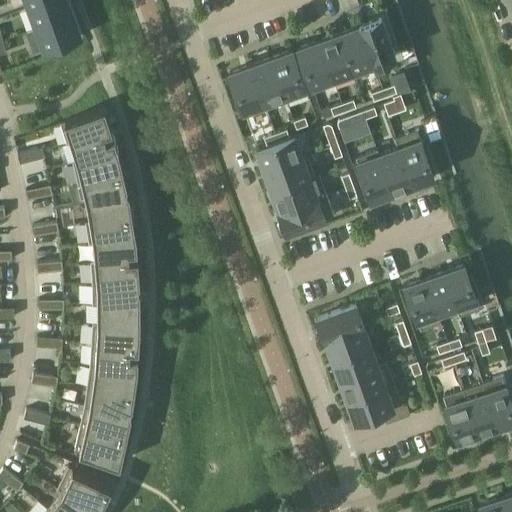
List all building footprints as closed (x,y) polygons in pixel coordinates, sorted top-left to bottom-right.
[(37,27),(72,15),(66,0),(48,0),(29,7),(37,27)] [(44,48),(80,35),(72,15),(37,27),(44,48)] [(374,62),(395,55),(381,17),(360,24),(373,63),(375,67),(376,67),(374,62)] [(375,67),(373,63),(360,24),(339,32),(355,74),(362,72),(375,67)] [(352,70),(354,75),(355,74),(339,32),(319,39),(333,77),(352,70)] [(298,47),(311,85),(333,77),(319,39),(298,47)] [(292,49),(271,56),(286,99),(307,92),(292,49)] [(266,107),(286,99),(271,56),(250,64),(266,107)] [(229,71),(245,114),(266,107),(250,64),(229,71)] [(382,87),(385,95),(396,91),(394,83),(382,87)] [(374,99),(385,95),(382,87),(371,92),(374,99)] [(400,92),(393,95),(397,107),(404,104),(400,92)] [(344,110),(356,106),(353,98),(342,102),(344,110)] [(330,106),(333,114),(344,110),(342,102),(330,106)] [(104,105),(60,121),(66,141),(111,127),(104,105)] [(377,113),(374,105),(363,109),(365,117),(377,113)] [(351,113),(354,121),(365,117),(363,109),(351,113)] [(296,127),(308,123),(305,116),(293,120),(296,127)] [(66,141),(67,143),(71,141),(77,159),(72,160),(73,161),(118,148),(111,127),(66,141)] [(289,136),(286,128),(275,132),(278,140),(289,136)] [(406,132),(396,136),(413,183),(434,176),(417,129),(406,132)] [(338,142),(334,131),(326,134),(330,145),(338,142)] [(275,132),(264,136),(267,144),(278,140),(275,132)] [(264,169),(306,154),(307,154),(307,153),(302,154),(295,134),(257,148),(264,169)] [(392,191),(413,183),(396,136),(395,136),(398,145),(379,152),(378,148),(377,148),(392,191)] [(342,154),(338,142),(330,145),(334,157),(342,154)] [(42,146),(30,149),(32,158),(44,155),(42,146)] [(75,171),(77,181),(123,170),(118,148),(73,161),(75,171)] [(392,191),(377,148),(355,156),(371,199),(392,191)] [(20,161),(32,158),(30,149),(17,152),(20,161)] [(272,189),(314,174),(307,154),(306,154),(264,169),(272,189)] [(128,191),(123,170),(77,181),(78,182),(82,181),(87,200),(128,191)] [(353,183),(349,172),(341,175),(345,186),(353,183)] [(326,193),(326,192),(317,195),(310,177),(315,175),(314,174),(272,189),(279,210),(326,193)] [(50,183),(38,185),(40,195),(52,193),(50,183)] [(349,197),(357,194),(353,183),(345,186),(349,197)] [(25,188),(27,197),(40,195),(38,185),(25,188)] [(85,221),(132,213),(128,191),(87,200),(90,219),(85,220),(85,221)] [(279,210),(287,231),(334,214),(326,193),(279,210)] [(132,213),(85,221),(87,230),(89,241),(135,235),(132,213)] [(57,220),(44,222),(46,232),(58,230),(57,220)] [(44,222),(32,224),(34,234),(46,232),(44,222)] [(95,260),(90,260),(90,261),(137,257),(135,235),(89,241),(89,242),(94,241),(95,260)] [(0,258),(12,258),(11,249),(0,248),(0,258)] [(90,261),(92,282),(139,279),(137,257),(90,261)] [(62,259),(49,260),(50,269),(63,268),(62,259)] [(37,261),(37,270),(50,269),(49,260),(37,261)] [(444,270),(460,314),(480,306),(464,262),(444,270)] [(424,277),(437,312),(456,305),(459,314),(460,314),(444,270),(424,277)] [(437,312),(424,277),(404,284),(417,319),(437,312)] [(139,301),(139,279),(92,282),(92,302),(139,301)] [(38,298),(38,307),(51,307),(51,298),(38,298)] [(64,307),(64,298),(51,298),(51,307),(64,307)] [(97,322),(92,321),(92,323),(140,324),(139,301),(92,302),(92,303),(97,303),(97,322)] [(325,336),(364,322),(356,301),(317,316),(325,336)] [(397,302),(385,306),(388,314),(399,310),(397,302)] [(2,316),(14,316),(14,306),(1,306),(2,316)] [(399,333),(407,330),(403,319),(395,321),(399,333)] [(325,336),(332,357),(371,343),(364,322),(325,336)] [(91,343),(138,346),(140,324),(92,323),(91,343)] [(474,330),(478,342),(486,339),(482,328),(474,330)] [(411,342),(407,330),(399,333),(403,344),(411,342)] [(37,334),(36,344),(49,345),(50,335),(37,334)] [(61,346),(62,336),(50,335),(49,345),(61,346)] [(462,344),(459,336),(448,340),(450,348),(462,344)] [(486,339),(478,342),(482,353),(490,351),(486,339)] [(450,348),(448,340),(436,344),(439,352),(450,348)] [(90,363),(137,368),(138,346),(91,343),(90,363)] [(378,364),(371,343),(332,357),(340,378),(378,364)] [(0,359),(10,359),(10,349),(0,349),(0,359)] [(466,357),(464,350),(452,354),(455,361),(466,357)] [(455,361),(452,354),(441,357),(443,365),(455,361)] [(417,360),(410,362),(414,374),(421,371),(417,360)] [(134,390),(137,368),(90,363),(87,379),(87,383),(134,390)] [(340,378),(347,398),(394,381),(394,380),(385,383),(378,364),(340,378)] [(45,373),(33,371),(31,381),(44,383),(45,373)] [(56,385),(58,375),(45,373),(44,383),(56,385)] [(483,380),(498,425),(511,419),(511,401),(503,374),(483,380)] [(483,380),(463,387),(478,431),(498,425),(483,380)] [(401,401),(394,381),(347,398),(354,419),(382,409),(385,421),(410,412),(405,400),(401,401)] [(131,410),(130,410),(131,404),(134,390),(87,383),(84,403),(130,412),(131,410)] [(478,431),(463,387),(443,394),(458,438),(478,431)] [(130,412),(84,403),(80,423),(126,434),(130,412)] [(36,420),(38,410),(26,407),(23,417),(36,420)] [(38,410),(36,420),(48,423),(50,413),(38,410)] [(80,423),(74,447),(119,462),(126,434),(80,423)] [(14,447),(26,452),(29,444),(17,439),(14,447)] [(98,511),(110,485),(68,464),(57,486),(98,511)] [(0,476),(7,482),(13,474),(3,466),(0,470),(0,476)] [(17,489),(23,481),(13,474),(7,482),(17,489)] [(97,511),(98,511),(57,486),(57,487),(61,490),(47,506),(54,511),(97,511)] [(511,511),(511,492),(500,496),(504,511),(511,511)] [(504,511),(500,496),(479,503),(482,511),(504,511)]
